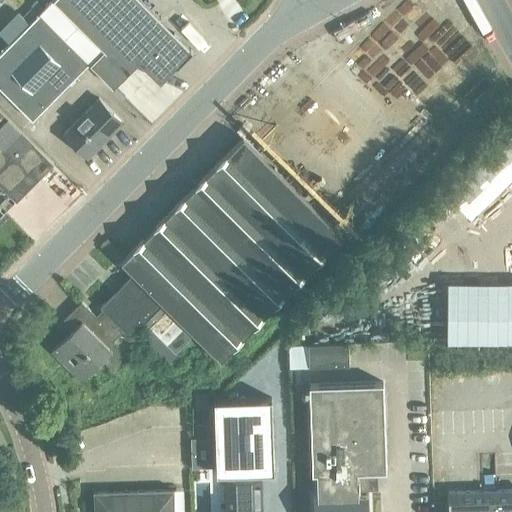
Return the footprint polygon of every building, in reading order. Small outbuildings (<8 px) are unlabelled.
[(1,0),(0,1),(0,10),(2,13),(15,0),(1,0)] [(40,14),(92,65),(134,108),(176,66),(177,67),(193,51),(141,0),(52,0),(40,13),(40,14)] [(0,82),(38,120),(92,65),(40,14),(0,54),(0,82)] [(88,158),(123,123),(99,98),(64,134),(88,158)] [(0,184),(0,185),(6,191),(17,201),(54,164),(24,134),(0,109),(0,184)] [(341,119),(318,135),(337,162),(360,146),(341,119)] [(511,145),(508,139),(494,148),(507,167),(511,163),(511,145)] [(103,308),(129,334),(141,323),(148,330),(142,336),(169,363),(193,338),(219,364),(346,235),(259,143),(126,269),(135,278),(103,308)] [(37,230),(47,215),(37,208),(26,223),(37,230)] [(511,286),(449,287),(449,345),(511,344),(511,286)] [(142,347),(129,334),(103,308),(96,315),(83,302),(59,326),(68,335),(51,351),(81,381),(102,359),(117,374),(142,347)] [(349,342),(309,343),(309,345),(309,366),(349,365),(349,342)] [(309,345),(289,346),(289,366),(309,366),(309,345)] [(361,494),(359,474),(388,473),(385,382),(310,384),(313,475),(314,511),(369,511),(369,494),(361,494)] [(272,398),(214,400),(216,438),(217,467),(217,474),(275,472),(272,398)] [(216,438),(193,439),(194,468),(217,467),(216,438)] [(262,511),(261,479),(226,481),(227,508),(231,508),(231,511),(262,511)] [(511,511),(511,488),(449,491),(449,511),(511,511)] [(174,511),(174,489),(94,492),(94,511),(174,511)]
